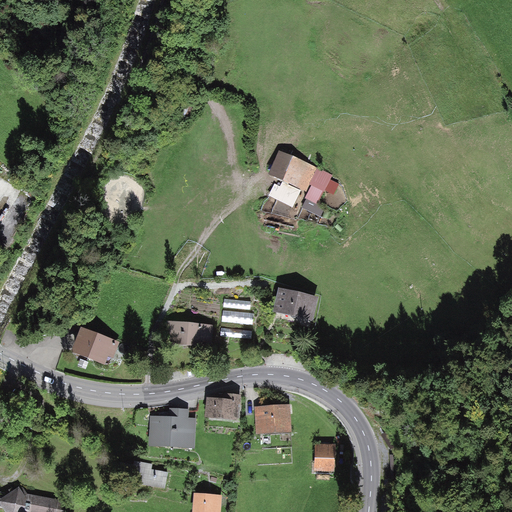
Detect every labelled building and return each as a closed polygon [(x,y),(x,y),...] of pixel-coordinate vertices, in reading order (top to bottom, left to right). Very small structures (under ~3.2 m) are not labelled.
[(272,173),(304,187),(312,169),(303,165),(305,160),(283,150),(272,173)] [(0,223),(21,191),(0,176),(0,223)] [(278,197),(279,195),(294,203),(300,191),(282,182),(280,187),(275,186),(271,193),(278,197)] [(314,300),(282,293),(277,310),(310,318),(314,300)] [(224,299),(223,307),(249,310),(250,302),(224,299)] [(223,311),(222,322),(252,325),(253,314),(223,311)] [(174,325),(172,342),(209,346),(210,328),(174,325)] [(221,328),(220,336),(251,339),(252,331),(221,328)] [(83,334),(77,350),(102,360),(104,354),(112,356),(116,345),(112,343),(111,345),(83,334)] [(226,395),(225,401),(222,400),(222,402),(208,400),(207,415),(235,418),(236,403),(238,404),(239,396),(226,395)] [(255,410),(257,431),(290,429),(289,408),(263,409),(255,410)] [(189,450),(192,450),(194,421),(185,421),(186,412),(178,412),(177,420),(153,419),(152,442),(189,444),(189,450)] [(316,468),(332,469),(333,446),(317,445),(316,468)] [(120,465),(118,478),(126,480),(127,472),(143,475),(142,484),(164,488),(167,474),(150,471),(151,465),(135,462),(134,467),(125,466),(125,464),(120,465)] [(0,508),(7,509),(8,511),(11,511),(62,511),(63,511),(58,503),(36,499),(36,497),(27,495),(24,490),(12,488),(5,493),(0,491),(0,508)] [(197,493),(195,511),(217,511),(219,498),(206,497),(206,494),(197,493)]
